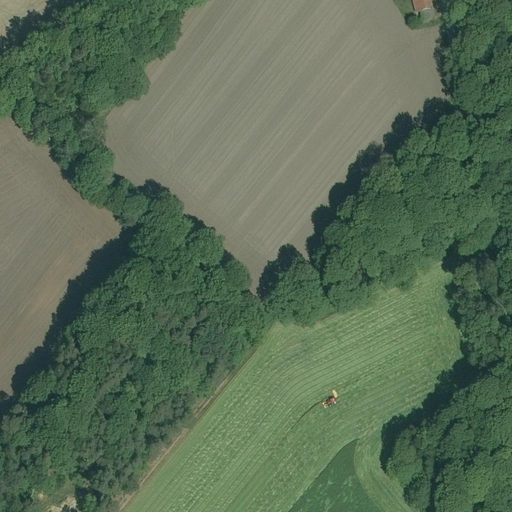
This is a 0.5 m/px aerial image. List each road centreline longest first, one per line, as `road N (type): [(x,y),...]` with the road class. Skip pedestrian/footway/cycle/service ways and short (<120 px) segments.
road 1 (residential): [(511,280),(452,0)]
road 2 (track): [(0,95),(134,0)]
